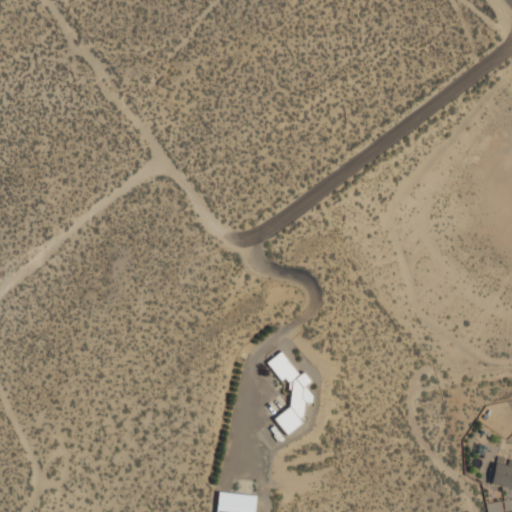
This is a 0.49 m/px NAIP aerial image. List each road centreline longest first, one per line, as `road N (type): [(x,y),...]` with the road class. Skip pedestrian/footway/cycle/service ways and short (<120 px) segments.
road 1 (track): [(255,236),(229,236),(48,0)]
road 2 (track): [(511,48),(255,236)]
road 3 (track): [(164,161),(4,284)]
